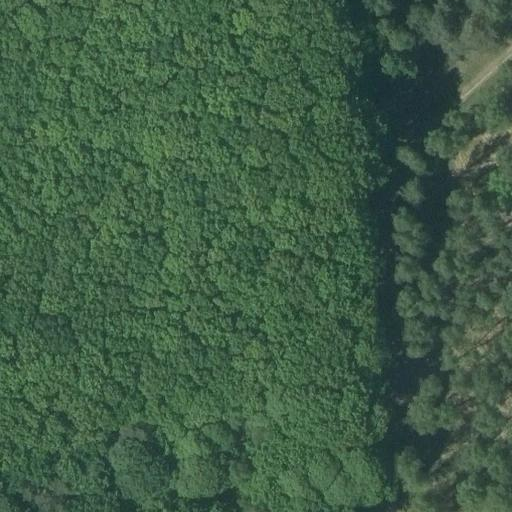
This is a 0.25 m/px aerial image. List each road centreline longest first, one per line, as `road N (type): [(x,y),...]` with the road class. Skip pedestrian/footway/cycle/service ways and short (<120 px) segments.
road 1 (track): [(390,511),(346,201),(511,48)]
road 2 (track): [(346,201),(315,0)]
